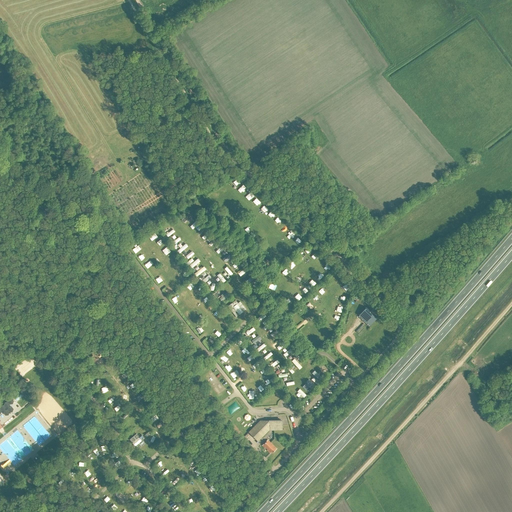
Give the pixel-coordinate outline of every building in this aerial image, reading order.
[(198,219),(192,225),(199,231),(204,225),(198,219)] [(206,239),(211,232),(209,230),(203,237),(206,239)] [(186,242),(178,250),(181,253),(189,245),(186,242)] [(187,260),(194,254),(192,251),(184,257),(187,260)] [(236,268),(242,262),(240,259),(233,265),(236,268)] [(204,283),(212,277),(210,274),(208,275),(205,271),(206,271),(204,267),(197,272),(204,283)] [(218,275),(224,282),(227,280),(221,272),(218,275)] [(157,278),(160,283),(166,278),(162,274),(157,278)] [(246,280),(249,283),(257,277),(255,274),(246,280)] [(169,295),(175,290),(172,286),(166,290),(169,295)] [(238,303),(235,299),(226,307),(235,318),(246,309),(240,302),(238,303)] [(368,326),(377,317),(367,307),(358,317),(368,326)] [(271,321),(264,326),(266,329),(273,323),(271,321)] [(268,328),(272,333),(277,329),(273,324),(268,328)] [(280,350),(288,343),(285,340),(278,346),(280,350)] [(292,348),(284,354),(286,356),(294,350),(292,348)] [(300,367),(302,364),(296,358),(293,361),(300,367)] [(318,367),(322,371),(320,373),(323,377),(331,370),(323,362),(318,367)] [(307,388),(310,390),(313,387),(314,388),(317,384),(310,378),(307,382),(310,385),(307,388)] [(300,388),(298,391),(305,397),(307,395),(300,388)] [(13,401),(12,399),(9,399),(8,402),(5,403),(4,405),(1,406),(0,407),(0,413),(0,414),(1,411),(4,410),(4,411),(4,413),(5,415),(8,415),(9,412),(12,412),(13,409),(12,407),(9,407),(9,406),(10,404),(12,404),(13,401)] [(236,401),(227,408),(232,414),(241,407),(236,401)] [(257,441),(256,442),(257,442),(269,430),(284,430),(284,429),(282,429),(282,421),(274,421),(274,422),(269,422),(269,421),(260,421),(261,422),(256,428),(254,426),(249,432),(257,441)] [(130,440),(137,449),(138,449),(144,443),(142,440),(143,439),(140,436),(139,437),(136,434),(130,440)] [(276,449),(268,440),(265,442),(266,443),(265,444),(264,443),(262,446),(265,448),(268,450),(267,450),(270,453),(271,452),(272,453),(276,449)]
